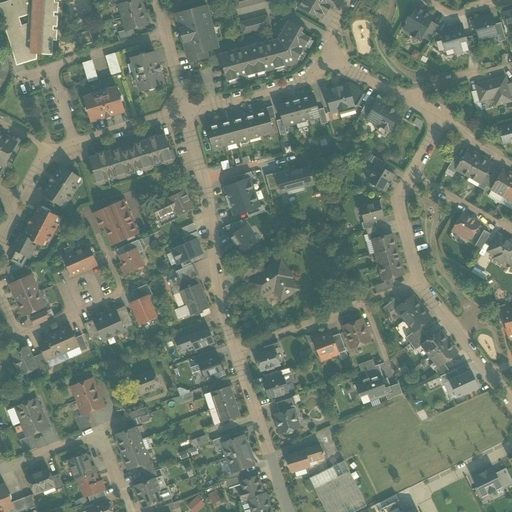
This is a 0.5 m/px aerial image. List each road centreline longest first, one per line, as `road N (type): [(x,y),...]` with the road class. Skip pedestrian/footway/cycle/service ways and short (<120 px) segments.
road 1 (residential): [(237,349),(186,111)]
road 2 (residential): [(237,349),(421,278)]
road 3 (residential): [(78,140),(55,66),(165,32)]
road 4 (residential): [(17,336),(122,292),(97,235)]
road 5 (residential): [(331,62),(282,88),(186,111)]
road 6 (unknown): [(203,179),(323,143)]
road 7 (residential): [(511,447),(421,491),(432,511)]
